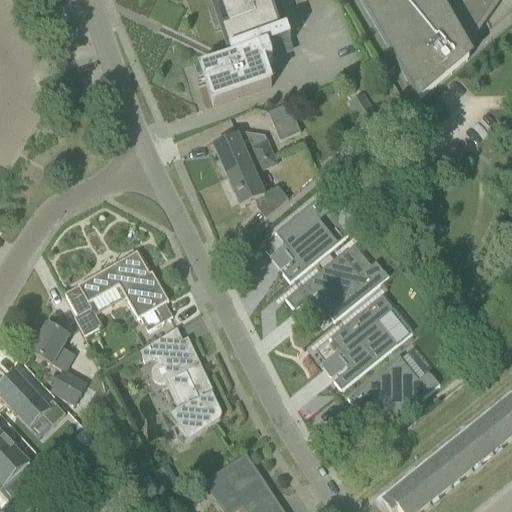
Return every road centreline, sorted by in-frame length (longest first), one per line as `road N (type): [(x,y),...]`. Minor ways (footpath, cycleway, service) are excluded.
road 1 (residential): [(336,511),(301,464),(153,163)]
road 2 (residential): [(0,281),(52,213),(153,163)]
road 3 (residential): [(153,163),(93,0)]
